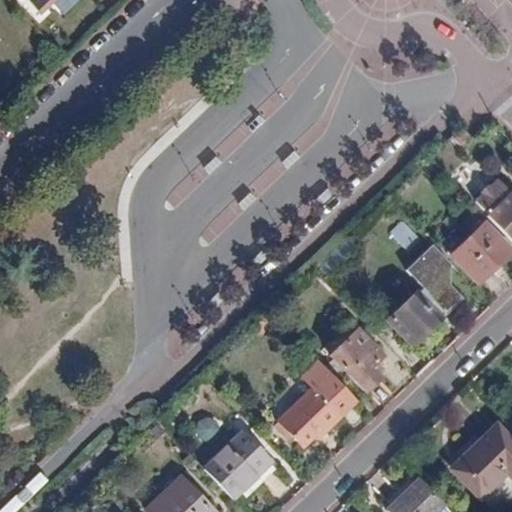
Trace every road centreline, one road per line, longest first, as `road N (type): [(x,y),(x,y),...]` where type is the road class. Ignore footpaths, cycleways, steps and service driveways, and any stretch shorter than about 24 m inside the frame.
road 1 (residential): [(488,83),(211,339),(130,392),(7,511)]
road 2 (residential): [(511,314),(308,511)]
road 3 (residential): [(0,167),(168,0)]
road 4 (residential): [(334,0),(363,32),(438,31),(488,83)]
